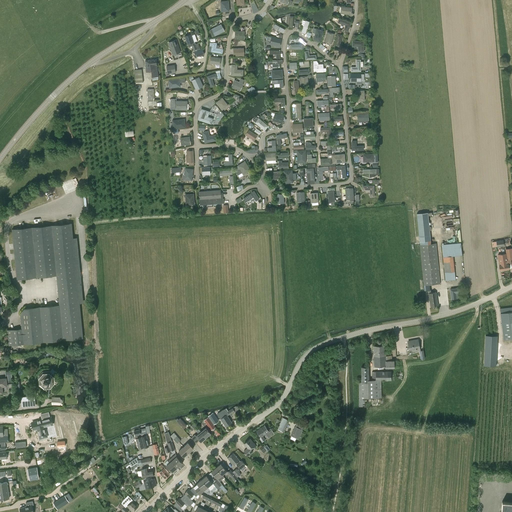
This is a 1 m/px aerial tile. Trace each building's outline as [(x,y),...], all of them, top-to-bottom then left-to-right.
[(230,11),(229,1),(220,1),(221,12),(230,11)] [(341,6),(340,14),(351,15),(352,7),(341,6)] [(337,23),(345,25),(344,30),(348,31),(351,22),(339,18),(337,23)] [(305,20),(301,32),(305,34),(309,22),(305,20)] [(224,31),(221,24),(211,29),(209,30),(213,37),(215,35),(215,36),(224,31)] [(285,29),(275,24),(273,27),(283,33),(285,29)] [(324,30),(316,28),(313,40),(320,42),(324,30)] [(244,40),(245,32),(235,31),(234,39),(244,40)] [(327,31),(324,42),(332,44),(334,33),(327,31)] [(195,52),(196,57),(197,57),(198,58),(203,57),(204,55),(204,54),(202,49),(200,50),(198,43),(196,44),(195,42),(194,42),(191,34),(185,36),(187,44),(190,44),(190,46),(192,46),(193,50),(194,50),(195,52)] [(271,37),(270,44),(280,47),(282,39),(271,37)] [(173,55),(181,52),(176,40),(168,43),(173,55)] [(364,41),(352,40),(352,47),(358,47),(358,52),(364,52),(364,41)] [(222,53),(223,49),(216,48),(217,43),(212,42),(211,52),(222,53)] [(233,56),(244,56),(244,48),(233,48),(233,56)] [(276,54),(276,58),(280,58),(280,50),(269,50),(269,54),(276,54)] [(305,60),(316,59),(316,55),(309,56),(308,51),(305,51),(305,60)] [(221,58),(210,56),(209,63),(220,65),(221,58)] [(351,71),(361,71),(360,59),(356,60),(356,67),(351,67),(351,71)] [(152,77),(158,77),(157,60),(145,61),(146,72),(152,71),(152,77)] [(318,64),(318,63),(316,61),(313,61),(314,72),(323,72),(323,64),(318,64)] [(231,75),(243,76),(243,70),(237,69),(237,64),(231,64),(231,75)] [(143,83),(142,69),(135,70),(136,84),(143,83)] [(283,78),(282,69),(271,70),(272,79),(283,78)] [(210,87),(214,86),(212,79),(217,77),(215,73),(207,76),(210,87)] [(316,81),(326,81),(325,73),(316,73),(316,81)] [(351,81),(362,81),(362,73),(351,73),(351,81)] [(308,86),(307,76),(300,76),(300,87),(308,86)] [(327,86),(336,86),(335,76),(327,76),(327,86)] [(199,77),(191,81),(196,90),(203,86),(199,77)] [(179,78),(168,80),(169,88),(180,87),(179,78)] [(231,87),(240,91),(244,80),(240,78),(239,82),(234,80),(231,87)] [(284,87),(283,79),(272,80),(272,84),(279,83),(279,88),(284,87)] [(329,96),(333,96),(333,92),(340,91),(339,87),(328,88),(329,96)] [(153,89),(147,89),(148,105),(156,105),(156,101),(154,101),(153,89)] [(365,101),(364,96),(365,96),(365,92),(364,92),(364,90),(356,91),(357,101),(365,101)] [(216,103),(222,110),(228,105),(222,98),(216,103)] [(285,106),(284,98),(273,99),(274,102),(281,102),(281,106),(285,106)] [(187,101),(175,100),(175,110),(187,110),(187,101)] [(201,109),(198,119),(200,120),(211,124),(213,118),(208,117),(210,111),(204,109),(204,110),(201,109)] [(330,120),(329,112),(318,113),(319,121),(330,120)] [(279,124),(279,123),(282,123),(284,116),(275,113),(273,121),(277,122),(277,123),(279,124)] [(357,114),(358,122),(369,121),(368,113),(357,114)] [(268,126),(258,117),(254,122),(264,131),(268,126)] [(185,127),(185,119),(172,120),(173,128),(185,127)] [(292,133),(303,132),(302,123),(292,124),(292,133)] [(331,137),(331,127),(320,128),(320,132),(326,132),(327,137),(331,137)] [(254,141),(257,135),(249,130),(245,135),(254,141)] [(209,136),(208,131),(202,132),(205,143),(217,140),(215,134),(209,136)] [(190,145),(190,137),(180,138),(181,145),(190,145)] [(275,140),(271,140),(272,147),(268,147),(268,151),(276,151),(275,140)] [(327,149),(331,149),(331,140),(319,141),(320,146),(327,145),(327,149)] [(356,146),(356,141),(351,141),(352,150),(363,150),(363,145),(356,146)] [(297,150),(297,163),(306,163),(306,150),(297,150)] [(276,160),(276,152),(265,153),(265,161),(276,160)] [(369,162),(369,163),(378,163),(377,153),(374,154),(374,153),(363,154),(363,162),(369,162)] [(229,161),(224,161),(224,165),(233,165),(232,154),(228,154),(229,161)] [(316,162),(316,158),(312,158),(311,154),(307,154),(307,162),(316,162)] [(332,163),(333,163),(333,164),(332,164),(332,166),(335,165),(335,163),(345,162),(344,154),(332,155),(332,163)] [(203,165),(211,165),(211,155),(203,156),(203,165)] [(243,175),(251,170),(245,161),(237,165),(237,166),(235,167),(235,173),(236,173),(238,175),(242,173),(243,175)] [(337,170),(341,169),(342,178),(346,178),(345,165),(336,166),(337,170)] [(202,167),(202,175),(210,175),(210,167),(202,167)] [(329,170),(328,167),(318,167),(319,180),(323,180),(322,171),(329,170)] [(185,168),(183,180),(192,181),(193,169),(185,168)] [(313,168),(306,168),(307,183),(315,183),(313,168)] [(228,178),(232,178),(232,169),(220,170),(220,174),(228,174),(228,178)] [(293,182),(292,169),(283,170),(284,183),(293,182)] [(282,179),(281,171),(270,172),(271,180),(282,179)] [(374,197),(374,190),(376,190),(377,189),(377,187),(375,186),(374,186),(374,185),(362,185),(362,190),(369,190),(370,197),(374,197)] [(345,189),(346,200),(351,200),(353,200),(354,200),(353,188),(345,189)] [(221,190),(213,190),(198,192),(200,205),(222,204),(221,190)] [(296,193),(297,202),(305,201),(304,192),(296,193)] [(318,202),(317,192),(310,193),(311,203),(318,202)] [(195,206),(194,194),(185,194),(186,207),(195,206)] [(284,203),(283,194),(275,194),(276,204),(284,203)] [(427,213),(417,214),(419,236),(429,235),(429,229),(427,213)] [(72,224),(12,230),(17,280),(57,275),(60,305),(24,309),(20,314),(22,329),(7,331),(8,336),(9,345),(9,346),(83,338),(78,284),(82,283),(77,238),(73,238),(72,224)] [(461,242),(442,244),(443,257),(462,254),(461,242)] [(436,244),(420,245),(425,291),(430,290),(430,285),(440,284),(436,244)] [(505,249),(506,254),(507,260),(503,260),(503,261),(504,270),(509,269),(508,264),(511,263),(511,259),(511,250),(511,248),(505,249)] [(503,260),(507,260),(506,254),(498,255),(499,265),(500,270),(504,270),(503,261),(503,260)] [(446,281),(452,280),(455,279),(454,272),(455,272),(453,256),(443,257),(445,273),(446,281)] [(456,299),(455,294),(460,293),(459,288),(450,289),(451,300),(456,299)] [(431,307),(438,306),(436,293),(429,294),(431,307)] [(511,311),(500,313),(501,323),(503,336),(503,341),(511,339),(511,311)] [(408,341),(409,349),(420,347),(418,339),(408,341)] [(386,346),(373,346),(374,366),(385,366),(398,366),(398,361),(394,361),(394,360),(393,360),(393,359),(392,359),(392,358),(392,356),(386,356),(386,346)] [(43,371),(38,378),(43,379),(43,382),(46,384),(49,384),(51,381),(51,378),(55,376),(58,373),(52,367),(49,371),(43,371)] [(361,382),(359,382),(359,398),(382,398),(381,381),(391,381),(391,372),(384,371),(384,372),(383,372),(383,371),(376,372),(372,372),(372,380),(370,380),(369,367),(361,367),(361,380),(361,382)] [(2,387),(7,387),(7,384),(13,383),(12,378),(12,372),(6,372),(6,378),(0,378),(0,393),(3,393),(2,387)] [(217,414),(220,418),(220,419),(226,427),(232,423),(228,416),(227,415),(226,414),(228,412),(230,415),(238,409),(236,406),(233,408),(230,410),(228,411),(227,409),(226,408),(224,410),(223,410),(222,411),(217,414)] [(213,413),(208,416),(214,425),(219,421),(213,413)] [(45,419),(34,422),(36,429),(37,429),(39,435),(48,433),(46,426),(51,424),(49,417),(44,418),(45,419)] [(303,426),(297,423),(291,436),(298,439),(303,430),(302,430),(303,426)] [(280,424),(276,429),(283,432),(286,427),(280,424)] [(265,425),(257,431),(261,437),(259,438),(262,442),(265,439),(263,436),(265,434),(268,438),(274,434),(271,428),(268,430),(265,425)] [(206,438),(211,434),(206,428),(201,432),(206,438)] [(134,430),(139,449),(144,448),(141,434),(140,429),(134,430)] [(201,442),(206,438),(201,432),(199,429),(197,431),(199,434),(197,436),(195,434),(191,437),(196,443),(199,440),(201,442)] [(168,432),(164,433),(167,441),(167,443),(168,447),(170,452),(175,450),(172,441),(171,439),(168,432)] [(147,436),(146,436),(145,433),(141,434),(144,448),(149,446),(147,436)] [(174,433),(172,434),(179,442),(181,441),(174,433)] [(177,444),(179,442),(172,434),(170,436),(177,444)] [(251,449),(255,445),(252,441),(250,439),(244,444),(248,448),(247,448),(247,449),(244,451),(248,456),(253,452),(251,449)] [(188,443),(183,447),(188,453),(193,448),(188,443)] [(183,447),(179,451),(184,457),(188,453),(183,447)] [(241,461),(240,462),(239,461),(233,453),(228,458),(234,465),(236,464),(237,465),(241,470),(246,466),(241,461)] [(173,456),(170,459),(177,468),(182,463),(177,457),(175,458),(173,456)] [(128,468),(139,461),(137,458),(126,464),(128,468)] [(169,463),(166,466),(172,472),(177,468),(170,459),(168,461),(169,463)] [(165,479),(170,474),(164,468),(161,464),(159,466),(162,470),(160,472),(165,479)] [(221,464),(216,468),(222,475),(227,471),(222,465),(221,464)] [(37,467),(28,468),(30,480),(39,478),(37,467)] [(144,469),(141,469),(142,470),(143,478),(145,477),(153,476),(152,470),(148,471),(148,468),(144,469)] [(217,479),(218,480),(220,482),(224,478),(222,475),(216,468),(211,472),(217,479)] [(241,474),(236,469),(232,472),(237,477),(241,474)] [(236,477),(230,470),(228,472),(231,477),(234,480),(237,478),(236,477)] [(211,490),(215,486),(213,484),(213,483),(207,475),(202,480),(208,487),(211,490)] [(146,481),(144,482),(145,489),(148,488),(154,486),(156,485),(155,479),(152,480),(151,477),(146,478),(146,481)] [(142,485),(139,480),(134,484),(136,489),(142,485)] [(197,484),(193,487),(200,494),(208,487),(202,480),(197,484)] [(6,483),(0,483),(0,499),(9,498),(6,483)] [(185,494),(183,496),(191,505),(193,507),(198,498),(196,497),(193,502),(190,498),(194,495),(194,494),(196,492),(193,489),(191,491),(189,489),(185,493),(185,494)] [(141,494),(138,492),(135,494),(136,495),(133,498),(136,501),(139,498),(138,497),(141,494)] [(65,495),(53,503),(58,509),(69,502),(65,495)] [(134,501),(133,500),(132,500),(128,496),(123,500),(121,503),(126,507),(129,509),(130,509),(133,511),(138,506),(135,503),(134,501)] [(176,503),(174,505),(181,511),(183,510),(187,506),(188,507),(191,505),(183,496),(180,499),(180,498),(175,502),(176,503)] [(245,497),(239,507),(243,509),(248,499),(245,497)] [(20,508),(20,511),(33,511),(32,505),(34,505),(33,501),(26,503),(27,507),(20,508)] [(511,511),(511,502),(502,501),(501,511),(511,511)] [(213,511),(212,511),(215,511),(216,511),(219,506),(223,508),(223,510),(225,511),(228,506),(225,505),(223,504),(222,505),(217,502),(216,505),(214,510),(213,511)] [(252,502),(247,511),(248,511),(251,511),(256,504),(252,502)]
